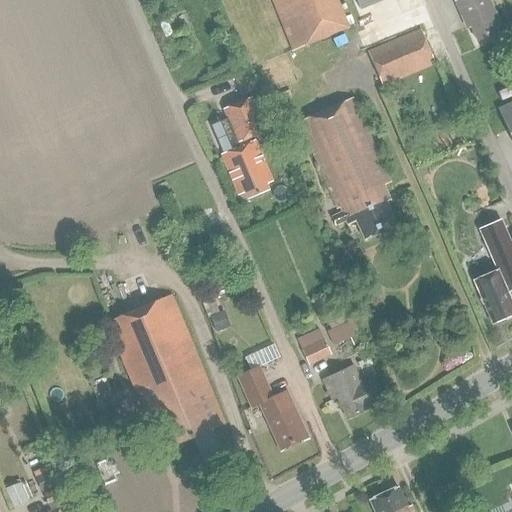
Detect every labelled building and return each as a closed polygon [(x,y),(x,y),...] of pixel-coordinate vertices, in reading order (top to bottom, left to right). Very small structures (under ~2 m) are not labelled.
[(360,28),(349,0),(278,0),(297,51),(360,28)] [(460,0),(461,1),(455,4),(464,26),(471,23),(479,43),(497,36),(495,31),(500,29),(487,0),(460,0)] [(437,66),(422,30),(368,53),(384,89),(437,66)] [(246,70),(231,77),(240,97),(255,90),(246,70)] [(511,86),(497,93),(501,101),(511,96),(511,86)] [(225,120),(210,126),(221,154),(219,155),(236,197),(243,194),(246,201),(269,191),(266,185),(273,183),(255,140),(249,143),(248,140),(266,132),(252,97),(221,110),(225,120)] [(397,228),(387,204),(391,202),(384,188),(390,186),(354,102),(298,126),(336,212),(339,210),(341,215),(331,219),(334,227),(345,222),(347,226),(355,222),(364,242),(397,228)] [(511,104),(499,110),(511,138),(511,104)] [(475,284),(493,326),(503,321),(505,323),(511,320),(511,305),(508,296),(511,293),(511,250),(500,223),(480,232),(498,274),(475,284)] [(427,273),(375,303),(391,331),(408,322),(415,334),(436,322),(429,310),(443,302),(427,273)] [(225,427),(172,296),(105,323),(143,414),(145,413),(150,425),(154,423),(166,450),(172,448),(183,474),(221,458),(211,432),(225,427)] [(343,315),(327,323),(330,329),(346,321),(343,315)] [(347,322),(325,333),(332,347),(344,341),(354,336),(347,322)] [(305,349),(323,340),(318,330),(299,339),(305,349)] [(332,356),(324,341),(302,352),(309,367),(332,356)] [(259,406),(281,454),(309,442),(287,393),(273,399),(259,369),(237,379),(251,410),(259,406)] [(379,401),(370,383),(361,388),(352,369),(321,385),(330,402),(336,399),(347,421),(366,411),(365,408),(379,401)] [(51,471),(35,478),(40,491),(57,484),(51,471)] [(18,508),(35,502),(28,481),(11,487),(18,508)] [(396,488),(368,500),(373,511),(412,511),(410,507),(405,509),(396,488)] [(63,511),(60,503),(64,502),(59,489),(42,496),(49,511),(63,511)]
